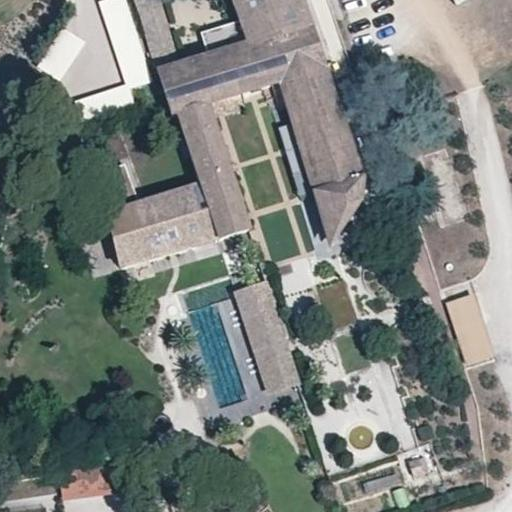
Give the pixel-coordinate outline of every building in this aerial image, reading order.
[(134,0),(157,73),(183,64),(163,0),(134,0)] [(160,83),(170,113),(172,119),(178,118),(200,185),(219,240),(250,230),(224,155),(213,118),(209,108),(240,98),(282,86),(335,243),(359,204),(363,177),(343,118),(302,0),(232,0),(241,25),(247,43),(209,56),(183,64),(157,73),(160,83)] [(241,25),(203,38),(209,56),(247,43),(241,25)] [(244,108),(240,98),(209,108),(213,118),(244,108)] [(126,166),(91,177),(103,216),(138,205),(126,166)] [(103,216),(120,270),(133,266),(219,240),(200,185),(138,205),(103,216)] [(267,281),(234,292),(267,395),(301,384),(267,281)] [(474,294),(446,303),(466,365),(495,356),(474,294)] [(411,478),(428,473),(423,455),(406,460),(411,478)] [(56,468),(58,497),(103,494),(102,465),(56,468)] [(359,480),(361,491),(392,485),(390,475),(359,480)]
